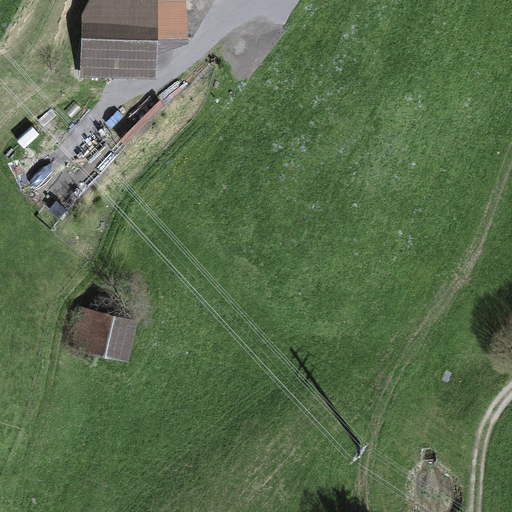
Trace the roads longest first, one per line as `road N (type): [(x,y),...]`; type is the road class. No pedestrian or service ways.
road 1 (track): [(105,98),(175,85),(283,0)]
road 2 (track): [(478,511),(485,425),(511,404)]
